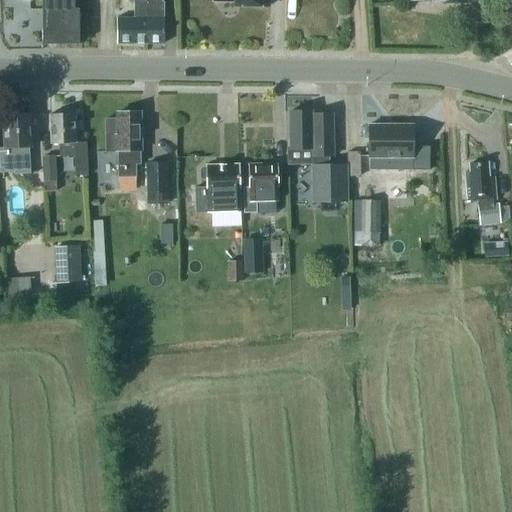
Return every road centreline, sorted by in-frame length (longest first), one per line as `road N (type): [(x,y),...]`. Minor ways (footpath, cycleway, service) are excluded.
road 1 (tertiary): [(0,69),(440,72),(511,90)]
road 2 (track): [(450,109),(455,286)]
